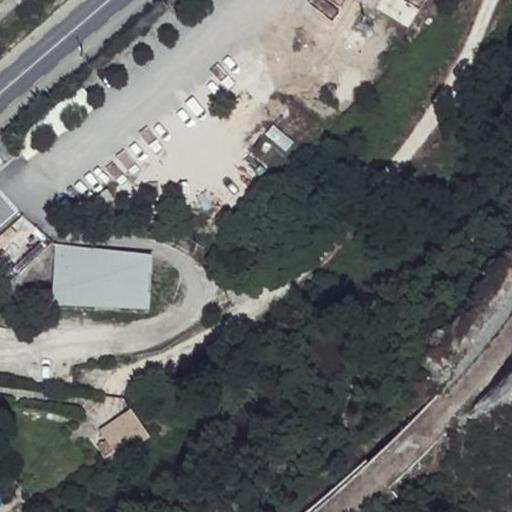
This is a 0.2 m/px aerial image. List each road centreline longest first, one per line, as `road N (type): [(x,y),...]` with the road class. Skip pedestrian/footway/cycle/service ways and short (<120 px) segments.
road 1 (unknown): [(489,0),(437,103),(329,229),(259,286)]
road 2 (primary): [(115,0),(0,100)]
